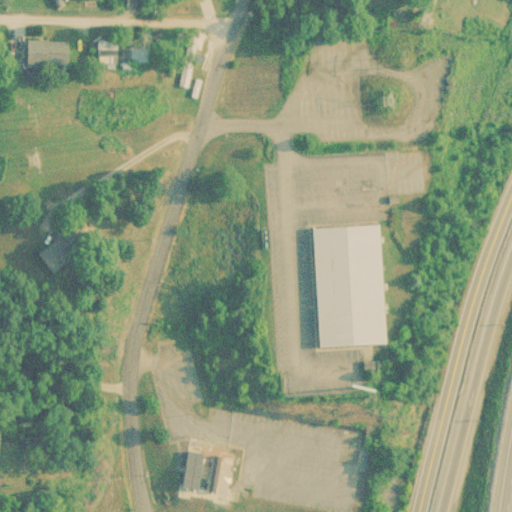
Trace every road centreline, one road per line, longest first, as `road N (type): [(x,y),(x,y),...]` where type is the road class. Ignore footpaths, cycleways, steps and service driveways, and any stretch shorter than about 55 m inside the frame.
road 1 (residential): [(229,26),(132,359),(131,437),(146,511)]
road 2 (tertiary): [(423,511),(467,295),(511,173)]
road 3 (motorway): [(511,253),(442,511)]
road 4 (residential): [(0,17),(229,26)]
